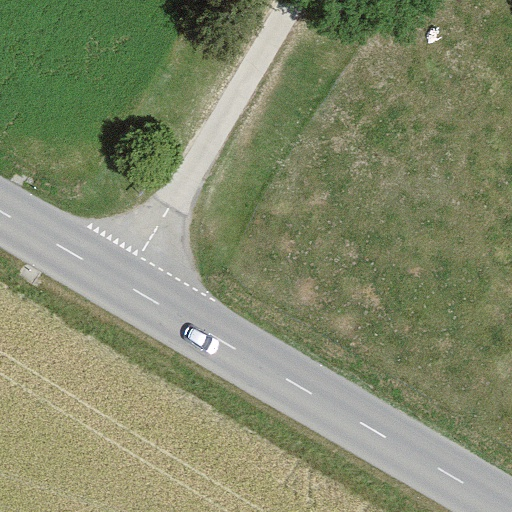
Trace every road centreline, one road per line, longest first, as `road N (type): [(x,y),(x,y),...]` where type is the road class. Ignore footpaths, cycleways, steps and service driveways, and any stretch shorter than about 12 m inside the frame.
road 1 (tertiary): [(131,288),(511,511)]
road 2 (unclassified): [(131,288),(293,0)]
road 3 (tertiary): [(0,211),(131,288)]
